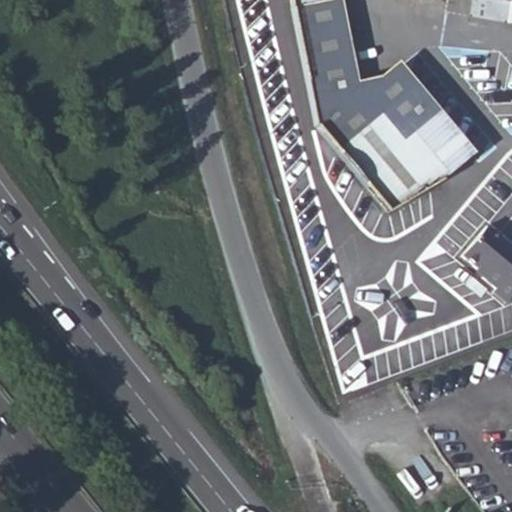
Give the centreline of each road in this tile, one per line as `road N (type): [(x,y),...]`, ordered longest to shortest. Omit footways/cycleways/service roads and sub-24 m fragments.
road 1 (unclassified): [(174,0),(199,121),(264,338),(284,383),(380,511)]
road 2 (trunk): [(230,511),(0,226)]
